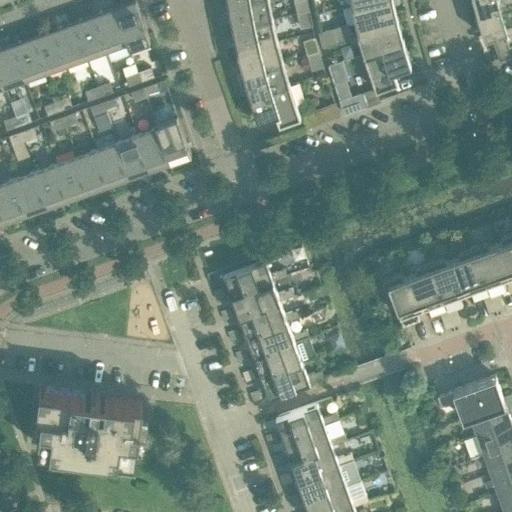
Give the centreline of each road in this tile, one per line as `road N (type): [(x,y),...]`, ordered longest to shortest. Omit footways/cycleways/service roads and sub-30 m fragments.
road 1 (unclassified): [(0,281),(246,191)]
road 2 (residential): [(246,191),(480,106)]
road 3 (residential): [(246,191),(176,0)]
road 4 (residential): [(4,333),(13,341),(189,363)]
road 5 (residential): [(244,511),(189,363)]
